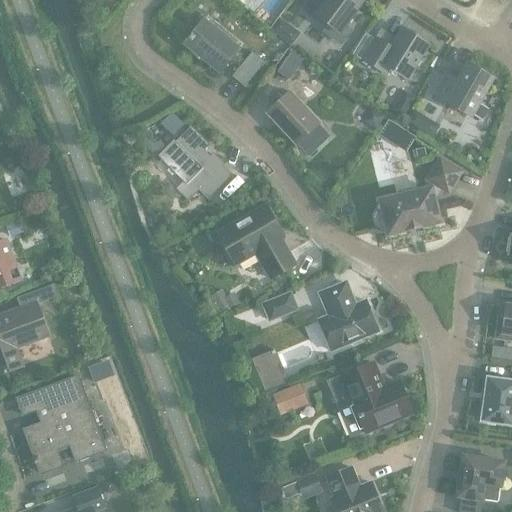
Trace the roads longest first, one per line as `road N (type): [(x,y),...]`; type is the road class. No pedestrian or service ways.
road 1 (residential): [(390,266),(343,243),(235,121),(155,61),(139,32),(153,0)]
road 2 (residential): [(421,511),(455,368)]
road 3 (residential): [(455,368),(479,236)]
road 4 (residential): [(455,368),(390,266)]
